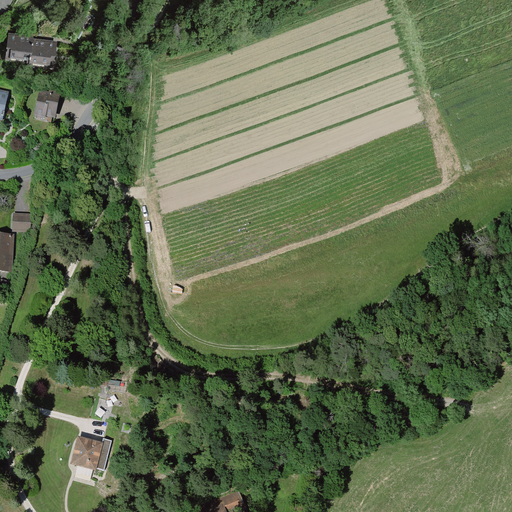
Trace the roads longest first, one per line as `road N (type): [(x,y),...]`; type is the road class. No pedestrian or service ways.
road 1 (track): [(112,190),(140,313),(150,341),(174,366),(401,398)]
road 2 (residential): [(138,0),(91,115),(57,156),(0,175)]
